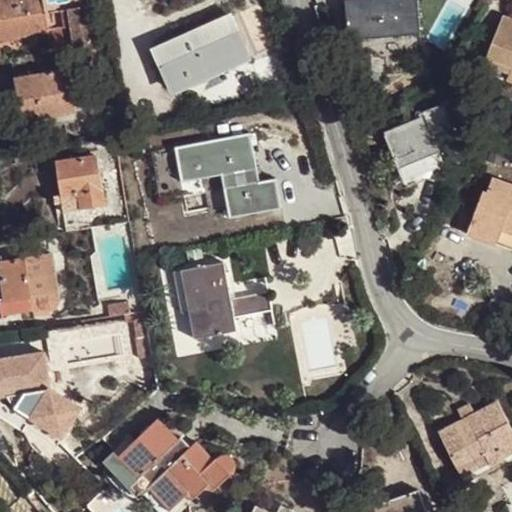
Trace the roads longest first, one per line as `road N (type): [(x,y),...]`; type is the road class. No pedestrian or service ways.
road 1 (residential): [(409,341),(390,313),(295,0)]
road 2 (residential): [(409,341),(327,444)]
